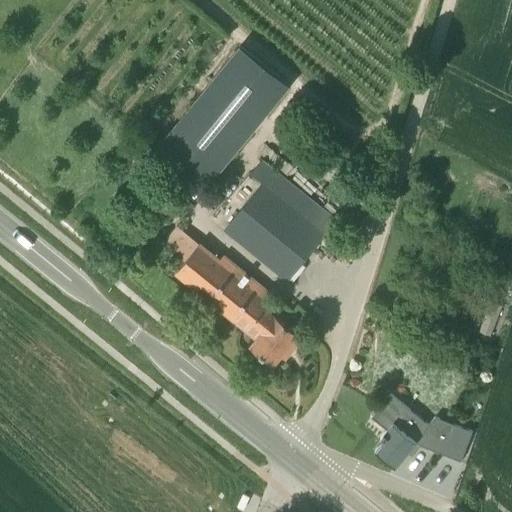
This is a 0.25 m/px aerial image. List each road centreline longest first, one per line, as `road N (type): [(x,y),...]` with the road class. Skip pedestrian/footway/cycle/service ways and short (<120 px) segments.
road 1 (unclassified): [(289,460),(324,400),(449,0)]
road 2 (secondary): [(289,460),(0,223)]
road 3 (track): [(384,226),(266,143),(303,99),(300,89),(198,0)]
road 4 (track): [(327,460),(457,511)]
